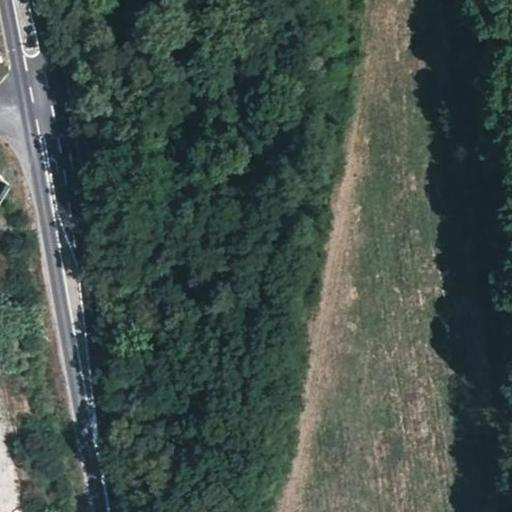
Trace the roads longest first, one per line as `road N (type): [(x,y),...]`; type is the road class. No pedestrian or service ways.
road 1 (secondary): [(2,0),(95,435)]
road 2 (secondary): [(95,435),(90,285),(35,0)]
